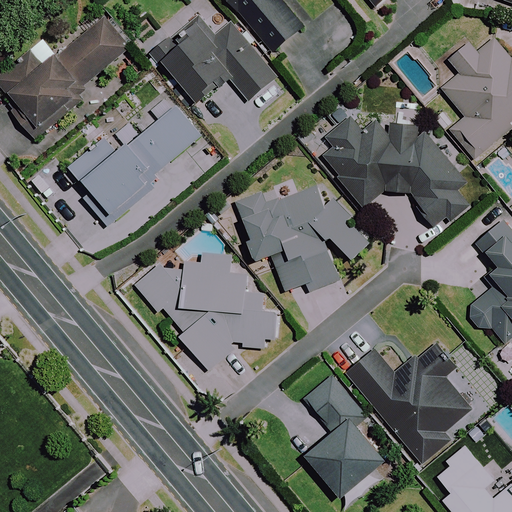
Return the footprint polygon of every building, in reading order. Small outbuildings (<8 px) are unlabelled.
[(228,0),(273,54),(304,28),(280,0),(228,0)] [(58,55),(42,36),(25,50),(0,69),(0,99),(36,144),(87,104),(78,93),(134,48),(108,15),(58,55)] [(216,38),(197,16),(152,57),(198,107),(231,78),(261,111),(287,89),(230,26),(216,38)] [(511,128),(511,57),(495,37),(477,53),(468,43),(447,61),(460,76),(439,93),(461,119),(446,131),(472,162),(511,128)] [(108,229),(153,192),(149,186),(204,141),(176,107),(129,145),(118,154),(107,139),(68,171),(90,198),(85,201),(108,229)] [(413,204),(433,228),(445,218),(449,223),(471,205),(459,190),(465,185),(426,135),(422,138),(406,117),(385,134),(379,126),(366,137),(350,118),(315,147),(365,208),(385,192),(413,193),(413,204)] [(353,263),(369,242),(320,183),(269,207),(263,192),(234,204),(258,261),(272,255),(287,292),(311,282),(314,290),(341,279),(326,243),(332,240),(353,263)] [(511,233),(503,223),(477,244),(498,269),(484,280),(492,289),(470,306),(502,345),(511,336),(511,233)] [(266,338),(274,339),(276,311),(268,310),(269,292),(245,291),(246,277),(230,277),(231,255),(203,253),(202,257),(191,256),(172,273),(159,261),(135,286),(214,371),(236,352),(233,347),(233,342),(243,343),(243,349),(265,350),(266,338)] [(457,370),(436,346),(418,361),(415,358),(394,376),(374,351),(348,372),(424,463),(451,441),(445,434),(472,411),(446,379),(457,370)] [(349,420),(356,428),(366,419),(331,379),(305,401),(333,434),(349,420)] [(349,420),(333,434),(307,456),(343,498),(385,462),(356,428),(349,420)] [(494,481),(466,446),(435,472),(452,493),(444,500),(453,511),(511,511),(511,484),(494,499),(485,489),(494,481)]
